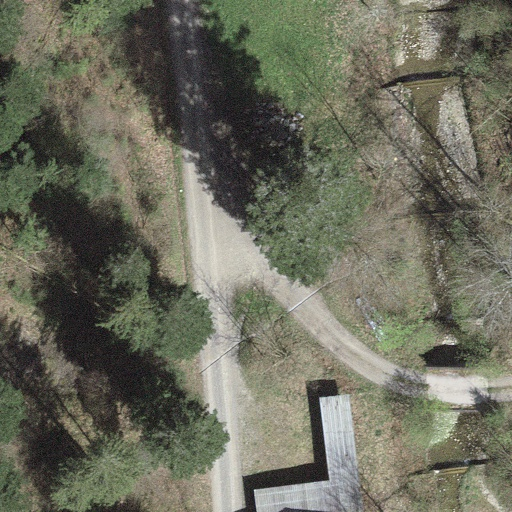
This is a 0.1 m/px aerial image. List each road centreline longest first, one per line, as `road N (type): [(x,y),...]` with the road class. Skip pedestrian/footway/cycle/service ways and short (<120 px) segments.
road 1 (track): [(182,0),(225,511)]
road 2 (track): [(197,167),(233,239),(271,285),(373,374),(452,388),(511,380)]
